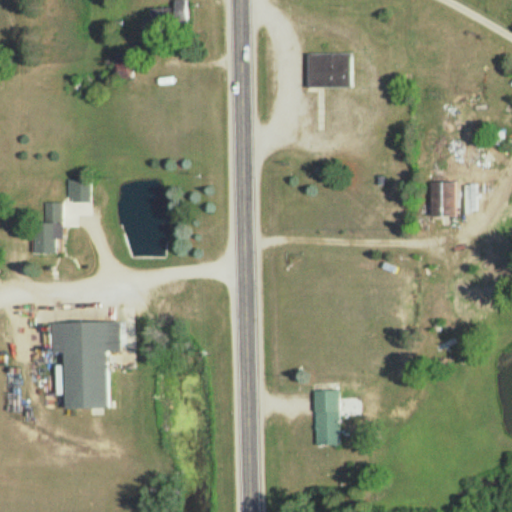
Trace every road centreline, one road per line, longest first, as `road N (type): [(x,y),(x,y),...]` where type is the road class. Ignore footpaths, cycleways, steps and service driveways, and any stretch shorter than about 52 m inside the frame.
road 1 (secondary): [(247,511),(236,0)]
road 2 (residential): [(245,392),(462,392),(511,351)]
